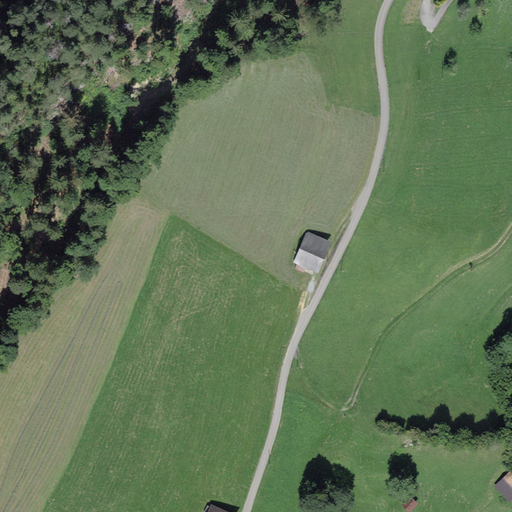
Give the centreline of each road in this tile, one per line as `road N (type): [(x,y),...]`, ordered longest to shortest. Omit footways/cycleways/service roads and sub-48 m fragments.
road 1 (unclassified): [(247,511),(291,350),(367,192),(382,131),(377,35),(388,0)]
road 2 (track): [(298,335),(310,387),(346,408),(393,323),(488,255),(511,227)]
road 3 (track): [(0,319),(144,105),(185,74)]
